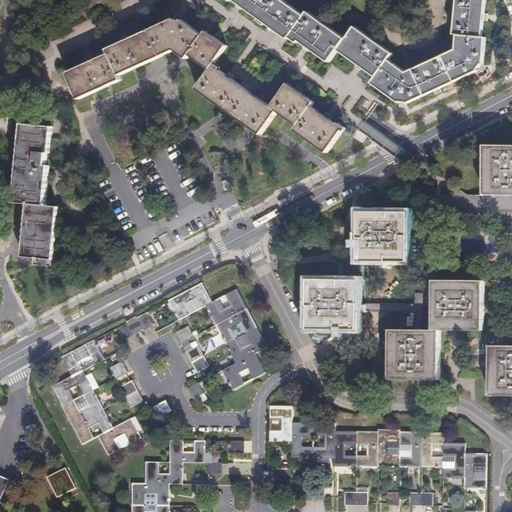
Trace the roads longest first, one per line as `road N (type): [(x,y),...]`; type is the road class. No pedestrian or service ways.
road 1 (tertiary): [(511,94),(243,234)]
road 2 (tertiary): [(243,234),(0,361)]
road 3 (residential): [(315,359),(343,399),(450,402),(511,443)]
road 4 (residential): [(243,234),(315,359)]
